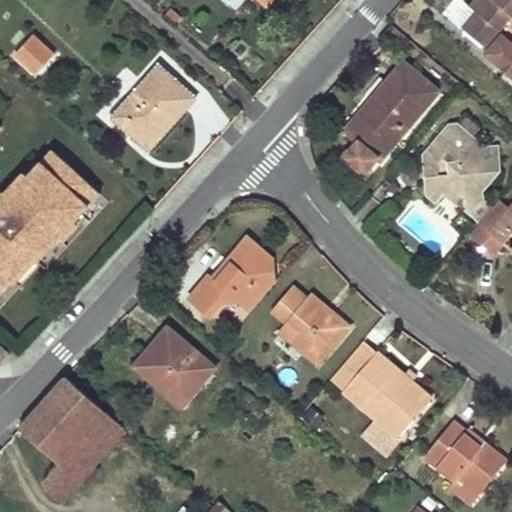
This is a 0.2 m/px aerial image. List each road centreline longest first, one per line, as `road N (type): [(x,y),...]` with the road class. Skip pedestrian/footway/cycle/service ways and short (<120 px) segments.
road 1 (residential): [(258,144),(0,417)]
road 2 (residential): [(258,144),(418,310),(511,374)]
road 3 (residential): [(376,0),(258,144)]
